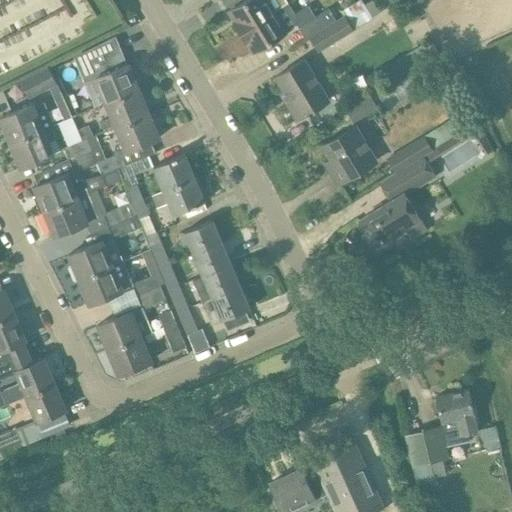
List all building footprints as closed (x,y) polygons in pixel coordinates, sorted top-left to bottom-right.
[(247,0),(229,12),(241,32),(288,4),(285,0),(247,0)] [(288,4),(241,32),(254,53),(293,29),(296,23),(306,39),(310,37),(336,21),(328,7),(315,15),(309,4),(293,14),(288,4)] [(344,16),(336,21),(310,37),(319,51),(353,30),(344,16)] [(114,40),(75,59),(85,82),(96,78),(106,102),(138,89),(128,64),(125,65),(114,40)] [(407,57),(386,70),(393,80),(414,68),(407,57)] [(330,100),(305,59),(275,77),(289,99),(285,101),(297,120),(306,114),(308,116),(311,114),(310,112),(330,100)] [(56,84),(47,66),(20,81),(29,98),(50,87),(53,93),(59,90),(56,84)] [(148,113),(138,89),(106,102),(112,117),(101,122),(104,131),(116,127),(148,113)] [(377,109),(369,95),(346,110),(354,123),(377,109)] [(10,143),(53,125),(44,103),(34,107),(33,104),(0,118),(10,143)] [(473,122),(466,111),(450,121),(456,132),(473,122)] [(159,138),(148,113),(116,127),(104,131),(105,132),(116,127),(121,140),(115,143),(114,156),(97,163),(102,175),(118,168),(120,174),(121,174),(118,168),(149,155),(144,144),(159,138)] [(53,125),(10,143),(21,168),(53,154),(53,153),(60,150),(55,139),(48,142),(43,130),(53,126),(53,125)] [(87,138),(94,136),(89,125),(77,130),(81,140),(82,141),(87,138)] [(376,161),(355,127),(324,146),(337,168),(331,172),(338,184),(376,161)] [(397,172),(432,150),(424,137),(389,158),(397,172)] [(92,151),(87,138),(82,141),(81,140),(64,148),(69,160),(92,151)] [(437,157),(432,150),(397,172),(409,192),(432,178),(424,165),(437,157)] [(38,196),(35,197),(42,212),(45,211),(77,198),(88,193),(78,171),(97,163),(92,151),(69,160),(74,173),(68,175),(67,173),(35,186),(38,196)] [(154,166),(164,190),(195,177),(185,153),(154,166)] [(152,195),(157,208),(169,203),(174,215),(205,201),(195,177),(164,190),(152,195)] [(132,202),(126,204),(127,206),(143,199),(137,184),(126,188),(132,202)] [(88,193),(45,211),(55,236),(98,218),(88,193)] [(427,229),(405,194),(395,200),(394,199),(359,220),(377,249),(391,241),(389,237),(407,227),(413,237),(427,229)] [(127,206),(131,217),(136,229),(142,227),(138,218),(149,213),(143,199),(127,206)] [(131,217),(127,206),(126,204),(103,214),(108,226),(131,217)] [(136,229),(131,217),(108,226),(114,239),(136,229)] [(185,231),(194,254),(222,242),(213,220),(185,231)] [(154,270),(171,263),(157,231),(145,236),(151,250),(144,253),(146,252),(154,270)] [(75,281),(79,279),(123,261),(123,260),(111,265),(101,241),(69,254),(73,264),(69,266),(75,281)] [(222,242),(194,254),(203,276),(231,264),(222,242)] [(134,286),(138,296),(160,287),(160,285),(154,270),(146,252),(144,253),(154,277),(134,286)] [(134,286),(123,261),(79,279),(90,304),(134,286)] [(170,289),(180,285),(171,263),(154,270),(160,285),(167,282),(170,289)] [(193,280),(203,302),(240,286),(231,264),(203,276),(193,280)] [(179,312),(189,307),(180,285),(170,289),(179,312)] [(240,286),(203,302),(212,324),(250,308),(240,286)] [(160,287),(138,296),(142,306),(98,324),(108,349),(151,332),(142,309),(165,299),(160,287)] [(0,320),(16,314),(5,288),(0,290),(0,320)] [(189,307),(179,312),(188,333),(193,331),(198,329),(189,307)] [(251,313),(256,324),(268,319),(264,308),(251,313)] [(0,363),(31,351),(16,314),(0,320),(0,363)] [(186,346),(177,323),(164,328),(174,352),(186,346)] [(151,332),(108,349),(118,374),(151,361),(141,336),(152,332),(151,332)] [(36,362),(31,351),(0,363),(0,379),(16,373),(20,383),(0,391),(6,404),(26,396),(56,383),(45,358),(36,362)] [(66,409),(56,383),(6,404),(6,405),(26,396),(37,421),(66,409)] [(448,445),(469,440),(467,432),(477,430),(473,409),(468,389),(437,396),(441,416),(444,425),(448,445)] [(446,446),(448,445),(444,425),(424,430),(407,434),(420,492),(435,488),(429,462),(448,457),(446,446)] [(496,425),(481,428),(486,450),(501,446),(496,425)] [(0,449),(22,440),(16,426),(0,433),(0,449)] [(370,511),(383,507),(355,445),(313,464),(313,465),(316,464),(317,468),(303,474),(302,470),(304,469),(304,468),(270,483),(283,511),(289,511),(293,511),(292,508),(306,502),(307,504),(327,495),(335,511),(370,511)]
